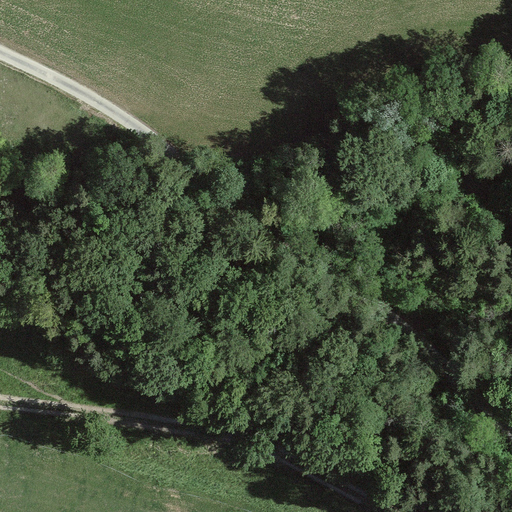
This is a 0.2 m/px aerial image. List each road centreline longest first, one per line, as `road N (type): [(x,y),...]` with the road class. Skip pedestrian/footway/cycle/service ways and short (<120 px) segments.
road 1 (track): [(0,52),(224,168),(346,261),(481,401)]
road 2 (track): [(379,511),(251,440),(0,400)]
